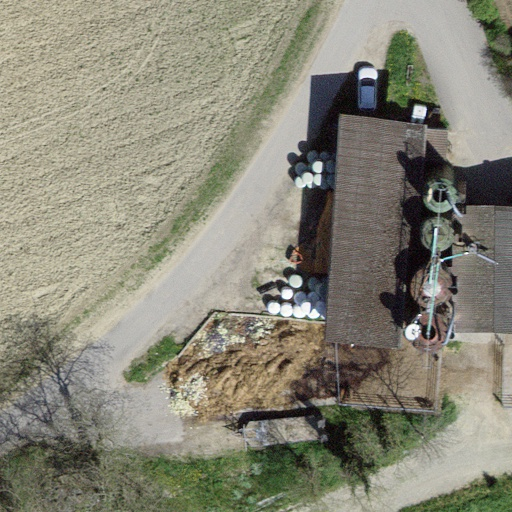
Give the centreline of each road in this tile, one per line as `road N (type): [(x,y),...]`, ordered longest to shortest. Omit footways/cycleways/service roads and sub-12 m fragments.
road 1 (track): [(368,0),(262,194),(138,329),(0,431)]
road 2 (track): [(339,511),(424,472),(511,452)]
